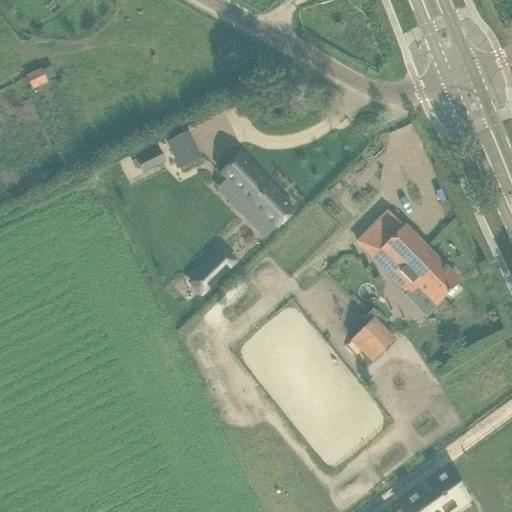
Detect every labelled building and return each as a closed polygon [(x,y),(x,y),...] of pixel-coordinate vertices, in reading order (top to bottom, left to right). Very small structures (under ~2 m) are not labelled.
[(40,71),(26,78),(31,89),(46,82),(40,71)] [(263,90),(276,114),(289,106),(277,83),(263,90)] [(156,148),(134,159),(142,173),(163,162),(156,148)] [(238,155),(219,174),(248,204),(240,213),(239,212),(238,213),(263,239),(273,229),(274,231),(294,212),(238,155)] [(412,284),(435,307),(458,284),(387,213),(356,244),(409,296),(413,291),(408,287),(412,284)] [(223,251),(189,283),(200,295),(234,262),(223,251)] [(352,341),(373,362),(393,342),(372,321),(352,341)] [(454,511),(467,503),(447,474),(398,508),(400,510),(396,511),(454,511)]
